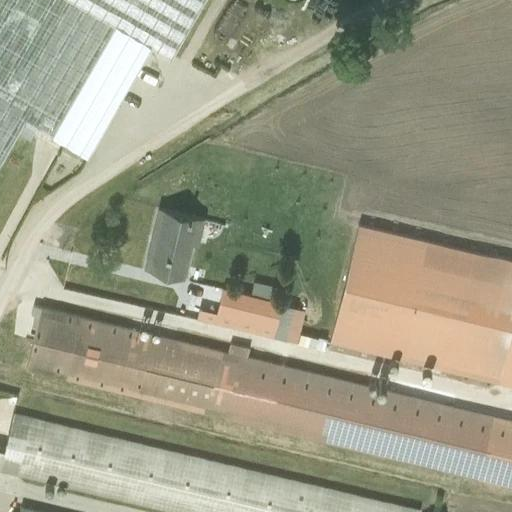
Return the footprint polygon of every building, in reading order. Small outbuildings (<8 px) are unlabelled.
[(209,0),(0,0),(0,154),(25,111),(78,140),(140,29),(180,52),(209,0)] [(273,195),(269,211),(280,214),(284,197),(273,195)] [(150,264),(192,272),(204,212),(161,204),(150,264)] [(511,251),(358,214),(329,335),(501,377),(511,337),(511,251)] [(290,294),(230,283),(225,309),(285,320),(290,294)] [(511,412),(43,308),(28,375),(511,483),(511,412)] [(414,511),(419,494),(9,398),(2,426),(22,430),(20,439),(0,433),(0,454),(247,511),(414,511)]
